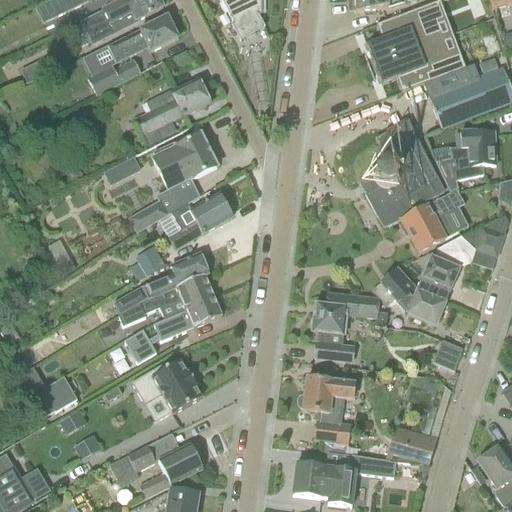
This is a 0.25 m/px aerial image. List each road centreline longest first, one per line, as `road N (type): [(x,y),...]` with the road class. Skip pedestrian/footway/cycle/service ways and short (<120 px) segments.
road 1 (residential): [(243,511),(282,198)]
road 2 (residential): [(434,511),(511,263)]
road 3 (residential): [(181,0),(282,198)]
road 4 (residential): [(282,198),(306,0)]
